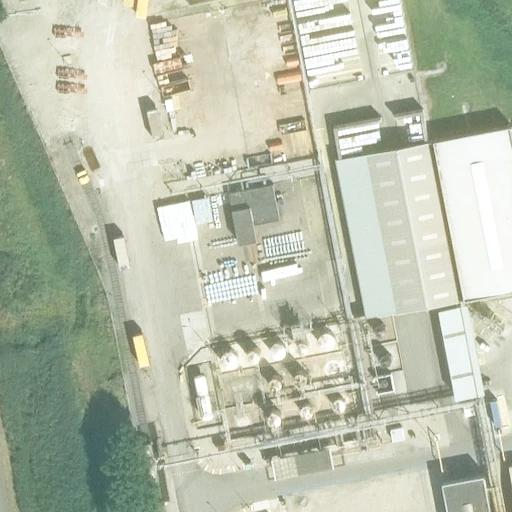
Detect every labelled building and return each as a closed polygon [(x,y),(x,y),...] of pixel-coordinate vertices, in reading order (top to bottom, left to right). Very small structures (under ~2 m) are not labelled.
[(323,4),(302,7),(314,79),(335,76),(332,58),(324,59),(322,42),(329,41),(323,4)] [(410,109),(411,135),(432,135),(431,108),(410,109)] [(511,123),(511,122),(429,139),(429,140),(460,298),(511,287),(511,123)] [(429,140),(336,157),(367,315),(460,298),(429,140)] [(272,184),(228,192),(238,242),(256,239),(253,223),(278,218),(272,184)] [(275,251),(276,273),(311,272),(310,250),(275,251)] [(468,303),(440,309),(457,396),(486,392),(468,303)] [(282,471),(338,461),(334,441),(279,451),(282,471)] [(442,476),(449,511),(492,511),(484,468),(442,476)]
